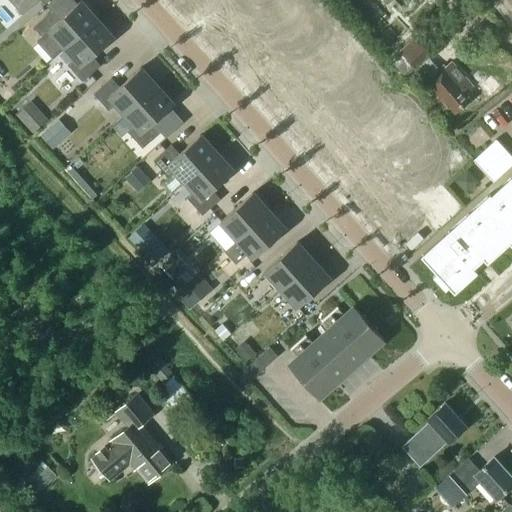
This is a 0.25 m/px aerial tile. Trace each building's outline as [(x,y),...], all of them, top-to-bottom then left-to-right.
[(10,0),(23,14),(39,0),(10,0)] [(225,0),(234,10),(245,0),(225,0)] [(274,0),(245,0),(234,10),(249,26),(276,2),(274,0)] [(66,47),(98,19),(81,1),(60,19),(52,10),(34,26),(49,43),(57,37),(66,47)] [(335,13),(325,22),(332,29),(341,20),(335,13)] [(114,37),(98,19),(66,47),(76,58),(68,64),(83,81),(101,65),(93,56),(114,37)] [(341,20),(332,29),(339,37),(348,28),(341,20)] [(304,24),(277,49),(291,66),(319,41),(304,24)] [(421,33),(403,49),(419,65),(436,49),(421,33)] [(319,41),(291,66),(306,82),(333,57),(319,41)] [(365,45),(355,54),(362,61),(372,52),(365,45)] [(372,52),(362,61),(369,69),(378,60),(372,52)] [(304,117),(322,100),(281,57),(263,74),(304,117)] [(333,57),(306,82),(321,98),(348,74),(333,57)] [(459,62),(434,78),(456,112),(481,95),(459,62)] [(126,114),(158,86),(141,67),(120,86),(112,77),(95,93),(109,110),(117,103),(126,114)] [(348,74),(321,98),(335,115),(363,90),(348,74)] [(158,86),(126,114),(135,125),(128,131),(143,148),(161,132),(153,123),(174,104),(158,86)] [(33,132),(47,119),(31,101),(16,114),(33,132)] [(424,110),(414,119),(421,126),(430,117),(424,110)] [(430,117),(421,126),(428,134),(437,125),(430,117)] [(71,132),(59,118),(41,134),(53,148),(71,132)] [(388,127),(360,151),(375,168),(402,143),(388,127)] [(186,181),(218,153),(201,134),(180,153),(172,144),(154,160),(169,177),(176,170),(186,181)] [(475,160),(496,183),(511,168),(511,154),(498,139),(475,160)] [(402,143),(375,168),(389,184),(417,159),(402,143)] [(453,143),(443,152),(450,159),(460,150),(453,143)] [(460,150),(450,159),(457,166),(467,158),(460,150)] [(234,171),(218,153),(186,181),(196,192),(188,198),(203,215),(221,199),(213,190),(234,171)] [(417,159),(389,184),(404,200),(432,176),(417,159)] [(151,180),(137,165),(125,177),(138,191),(151,180)] [(452,180),(473,206),(489,194),(482,185),(485,182),(472,165),(452,180)] [(74,167),(69,172),(93,199),(98,195),(74,167)] [(432,176),(404,200),(419,217),(446,192),(432,176)] [(511,178),(501,188),(511,199),(511,178)] [(511,199),(501,188),(492,197),(490,195),(478,206),(511,242),(511,199)] [(238,239),(270,211),(253,193),(222,221),(238,239)] [(490,263),(511,243),(511,242),(478,206),(452,230),(481,263),(486,259),(490,263)] [(270,211),(238,239),(254,258),(286,229),(270,211)] [(481,263),(452,230),(424,256),(439,273),(435,276),(448,289),(451,286),(457,292),(480,272),(476,267),(481,263)] [(157,237),(142,251),(154,265),(169,251),(157,237)] [(282,289),(314,260),(298,242),(266,270),(282,289)] [(173,279),(188,265),(176,252),(161,266),(173,279)] [(314,260),(282,289),(299,307),(330,278),(314,260)] [(196,279),(185,289),(198,303),(209,294),(196,279)] [(352,368),(381,342),(384,339),(376,329),(378,328),(377,327),(375,329),(364,316),(366,315),(365,314),(363,315),(355,306),(354,307),(346,314),(338,306),(323,319),(331,328),(322,336),(352,368)] [(215,326),(223,336),(231,330),(222,320),(215,326)] [(352,368),(322,336),(314,343),(306,334),(291,348),(299,357),(290,365),(319,398),(323,394),(352,368)] [(140,336),(130,344),(165,383),(175,375),(140,336)] [(247,340),(236,349),(243,357),(248,362),(258,353),(247,340)] [(270,347),(264,352),(272,361),(278,356),(270,347)] [(264,352),(258,357),(266,367),(272,361),(264,352)] [(258,357),(252,363),(260,372),(266,367),(258,357)] [(254,377),(260,372),(252,363),(246,368),(254,377)] [(111,440),(112,442),(105,448),(104,446),(96,452),(98,453),(92,458),(108,479),(129,463),(134,469),(137,467),(149,481),(171,463),(160,449),(162,447),(142,421),(151,413),(136,394),(116,410),(128,425),(111,440)] [(403,446),(421,466),(449,441),(450,442),(468,426),(447,402),(429,419),(431,421),(403,446)] [(245,457),(235,458),(235,467),(245,467),(245,457)] [(470,457),(441,483),(434,490),(451,508),(459,502),(482,481),(498,498),(511,485),(511,475),(495,457),(481,469),(470,457)] [(415,496),(428,483),(419,473),(405,485),(415,496)] [(1,511),(0,510),(0,509),(8,502),(0,492),(0,511),(1,511)]
